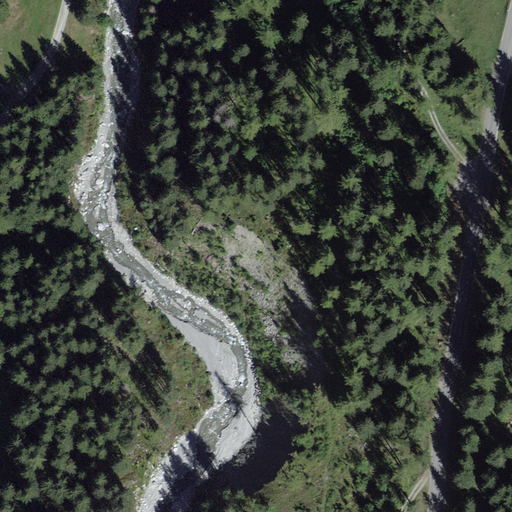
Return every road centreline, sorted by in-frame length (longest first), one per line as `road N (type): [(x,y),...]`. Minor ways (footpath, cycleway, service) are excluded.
road 1 (tertiary): [(511,30),(444,413),(435,511)]
road 2 (track): [(380,0),(396,73),(428,122),(461,162),(488,151)]
